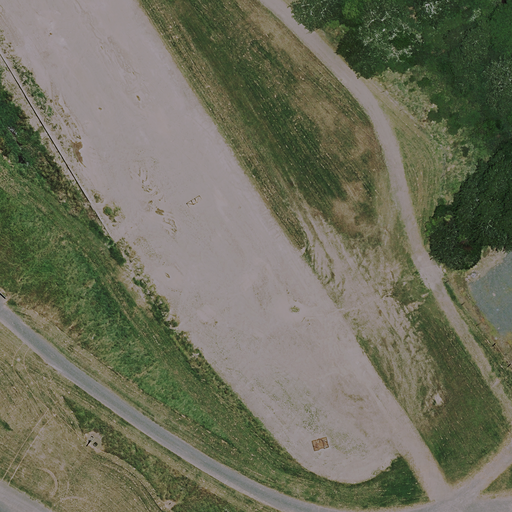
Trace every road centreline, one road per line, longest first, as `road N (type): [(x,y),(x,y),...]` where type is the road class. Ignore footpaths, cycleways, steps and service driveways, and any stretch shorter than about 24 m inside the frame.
road 1 (track): [(125,0),(311,308),(446,502)]
road 2 (track): [(0,312),(154,425),(313,510),(511,499)]
